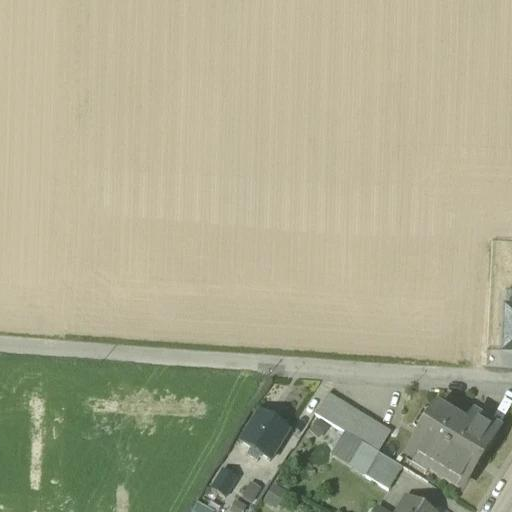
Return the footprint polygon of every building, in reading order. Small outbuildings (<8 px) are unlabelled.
[(390,434),(327,396),(314,417),(342,434),(378,455),(390,434)] [(466,428),(435,409),(420,435),(427,439),(413,463),(459,491),(479,459),(482,461),(499,432),(473,416),(466,428)] [(289,432),(259,414),(240,445),(250,451),(247,457),(255,463),(259,456),(269,463),(289,432)] [(378,455),(342,434),(329,456),(364,478),(378,455)] [(378,455),(364,478),(388,493),(402,470),(378,455)] [(223,471),(211,491),(224,500),(237,480),(223,471)] [(261,491),(251,484),(243,496),(253,504),(261,491)] [(265,505),(278,510),(284,497),(271,491),(265,505)] [(397,511),(425,511),(406,500),(397,511)] [(243,511),(245,509),(235,503),(229,511),(243,511)]
